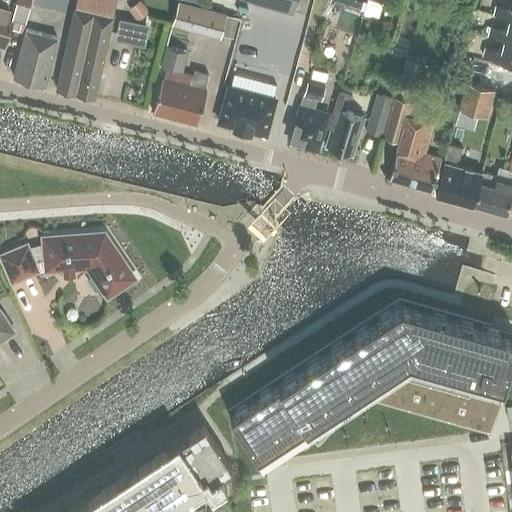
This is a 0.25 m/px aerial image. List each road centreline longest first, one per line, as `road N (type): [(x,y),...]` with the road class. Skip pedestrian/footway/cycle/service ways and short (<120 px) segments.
road 1 (residential): [(265,214),(199,293),(0,430)]
road 2 (residential): [(306,172),(0,87)]
road 3 (residential): [(511,231),(306,172)]
